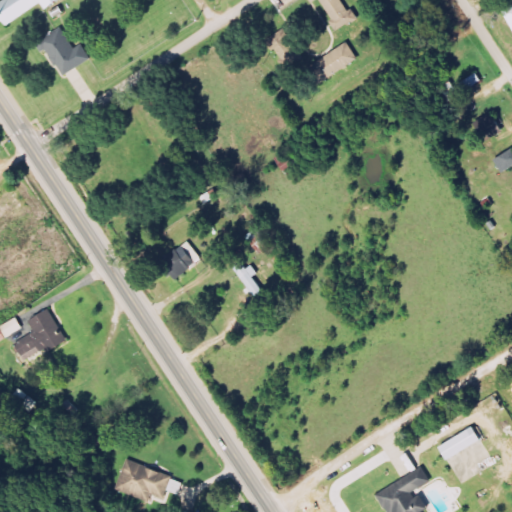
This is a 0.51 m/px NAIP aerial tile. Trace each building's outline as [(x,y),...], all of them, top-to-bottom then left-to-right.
[(7,0),(0,5),(0,14),(9,28),(45,4),(49,10),(64,0),(7,0)] [(322,0),(343,32),(360,21),(347,0),(322,0)] [(95,60),(86,45),(78,49),(66,28),(40,43),(46,54),(51,50),(66,77),(95,60)] [(287,69),(305,61),(290,29),(273,38),(287,69)] [(362,60),(351,43),(314,67),(326,84),(362,60)] [(479,122),(488,141),(507,132),(498,113),(479,122)] [(511,151),(498,160),(506,173),(511,169),(511,151)] [(206,260),(192,241),(167,260),(181,279),(206,260)] [(251,270),(245,263),(237,269),(262,302),(270,296),(257,278),(262,274),(256,266),(251,270)] [(31,363),(71,339),(53,310),(32,322),(38,332),(19,344),(31,363)] [(486,443),(480,429),(443,445),(449,459),(486,443)] [(119,490),(154,503),(156,497),(167,501),(176,476),(130,459),(119,490)] [(381,493),(391,511),(427,511),(432,510),(422,490),(436,483),(428,469),(381,493)]
